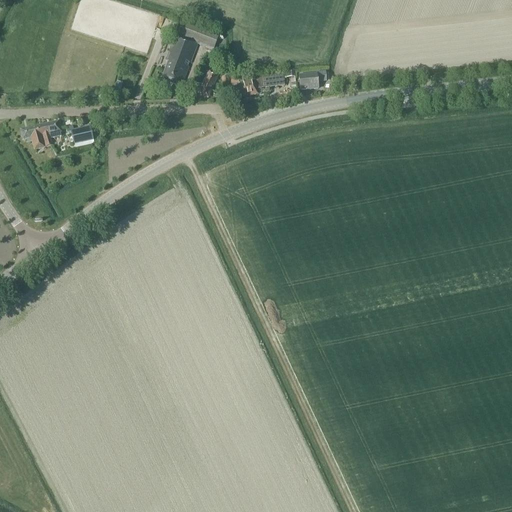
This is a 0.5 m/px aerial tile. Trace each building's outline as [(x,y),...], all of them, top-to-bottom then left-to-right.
[(213,51),(219,35),(181,20),(165,62),(168,63),(161,80),(181,88),(197,45),(213,51)] [(207,99),(218,75),(209,71),(202,85),(196,83),(191,92),(207,99)] [(299,91),(317,89),(317,83),(326,82),(325,73),(316,74),(316,75),(298,77),(299,91)] [(284,86),(283,74),(261,77),(261,75),(246,76),(246,80),(241,80),(231,82),(233,96),(238,95),(238,97),(242,98),(256,95),(256,90),(284,86)] [(228,90),(229,78),(221,77),(220,90),(228,90)] [(41,137),(45,148),(52,146),(50,139),(60,137),(60,133),(58,122),(36,127),(38,138),(41,137)] [(23,141),(26,140),(27,143),(31,142),(34,151),(44,149),(41,137),(38,138),(36,127),(20,131),(23,141)] [(93,141),(90,128),(73,131),(72,127),(65,129),(66,135),(70,134),(73,146),(93,141)]
